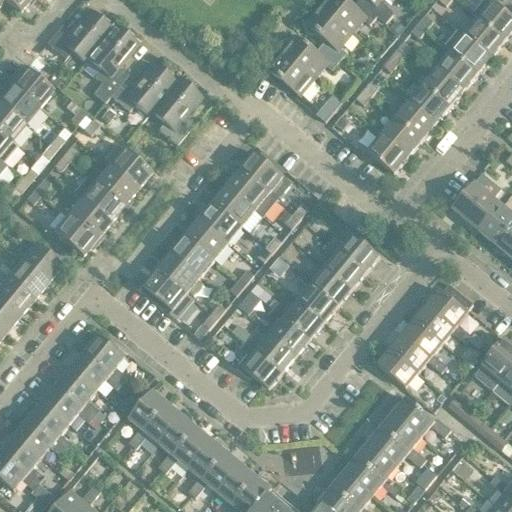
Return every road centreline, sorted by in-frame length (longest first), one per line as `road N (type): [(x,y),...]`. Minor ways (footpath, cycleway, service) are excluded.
road 1 (residential): [(0,421),(98,300),(247,420),(305,414),(439,249)]
road 2 (residential): [(256,112),(107,0)]
road 3 (residential): [(401,218),(370,203),(256,112)]
road 4 (residential): [(401,218),(511,85)]
